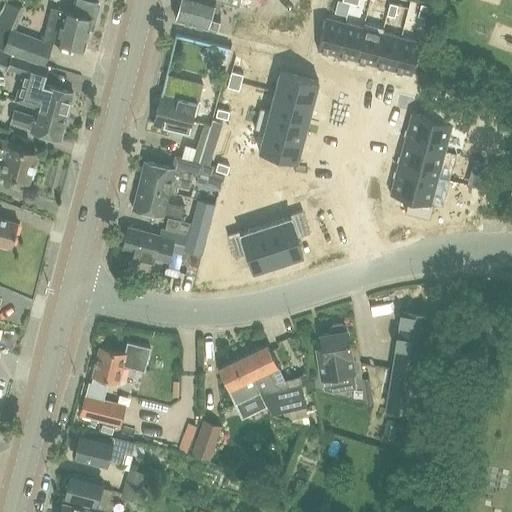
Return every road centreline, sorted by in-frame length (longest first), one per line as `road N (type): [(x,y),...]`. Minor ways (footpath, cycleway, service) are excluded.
road 1 (tertiary): [(375,270),(254,307),(206,313),(68,291)]
road 2 (primary): [(68,291),(144,0)]
road 3 (primary): [(68,291),(13,511)]
road 4 (residential): [(375,270),(346,176),(368,89)]
road 5 (tertiary): [(511,248),(375,270)]
